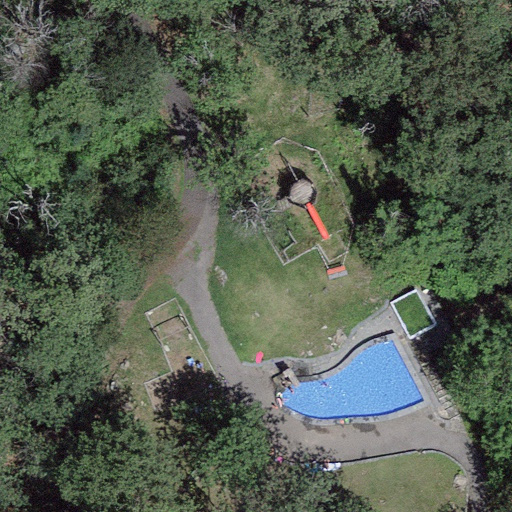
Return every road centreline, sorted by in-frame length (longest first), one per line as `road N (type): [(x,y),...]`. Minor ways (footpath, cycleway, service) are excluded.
road 1 (track): [(475,511),(473,472),(461,448),(429,437),(291,440),(255,409),(174,237)]
road 2 (track): [(174,237),(124,300),(90,364),(74,435),(74,511)]
road 3 (track): [(174,237),(190,133),(129,0)]
